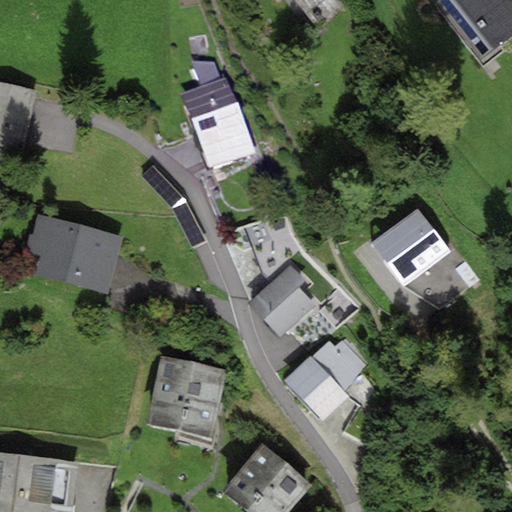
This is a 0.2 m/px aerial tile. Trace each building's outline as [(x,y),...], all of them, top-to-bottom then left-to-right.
[(300,0),(272,0),(284,14),(300,0)] [(511,46),(511,0),(456,0),(442,13),(489,67),(511,46)] [(0,150),(13,84),(0,81),(0,150)] [(185,106),(215,183),(263,164),(233,87),(185,106)] [(155,163),(146,170),(201,239),(210,232),(155,163)] [(454,257),(418,213),(379,244),(415,288),(454,257)] [(122,239),(37,217),(23,273),(108,294),(122,239)] [(323,303),(291,271),(254,307),(286,340),(323,303)] [(229,378),(164,363),(148,432),(212,447),(229,378)] [(352,401),(316,365),(294,387),(330,423),(352,401)] [(300,511),(317,491),(267,453),(226,507),(233,511),(300,511)] [(107,511),(113,473),(0,456),(0,511),(107,511)]
